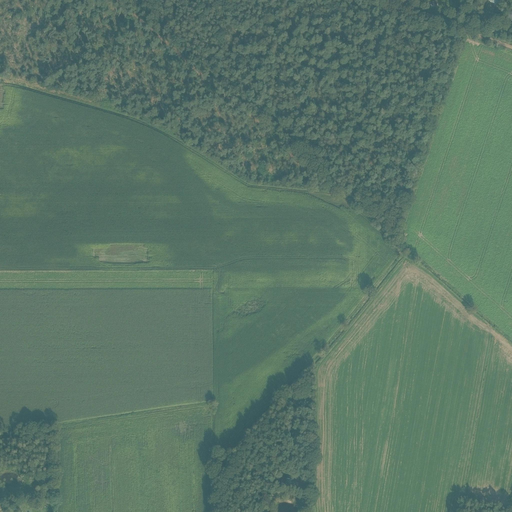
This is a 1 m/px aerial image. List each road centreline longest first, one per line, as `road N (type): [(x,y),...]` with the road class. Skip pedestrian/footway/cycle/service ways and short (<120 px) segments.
road 1 (track): [(117,0),(202,75),(221,32),(426,132)]
road 2 (track): [(382,0),(511,49)]
